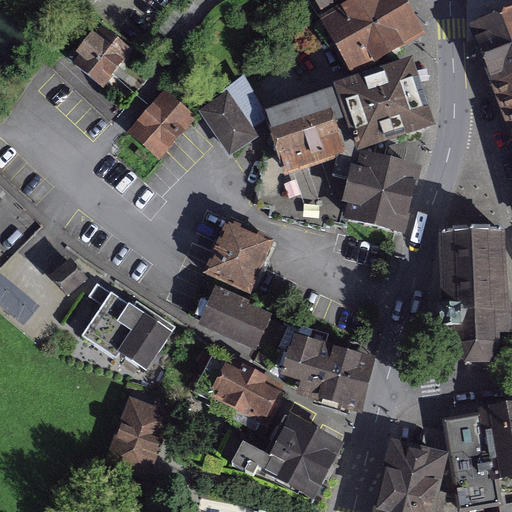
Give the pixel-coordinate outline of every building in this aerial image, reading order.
[(405,0),(351,0),(325,16),(355,67),(422,29),(405,0)] [(71,50),(111,80),(143,36),(103,7),(71,50)] [(511,13),(476,26),(496,79),(511,73),(511,13)] [(270,119),(288,171),(386,138),(430,123),(409,62),(267,110),(270,119)] [(511,73),(496,79),(511,128),(511,73)] [(165,94),(132,131),(157,153),(190,116),(165,94)] [(203,110),(230,149),(254,132),(227,94),(203,110)] [(327,221),(348,226),(350,218),(364,156),(380,159),(386,138),(288,171),(270,119),(256,203),(273,207),(270,216),(324,229),(327,221)] [(364,156),(350,218),(401,230),(416,168),(380,159),(364,156)] [(0,267),(46,217),(0,174),(0,267)] [(268,240),(228,223),(208,270),(248,286),(268,240)] [(501,225),(442,228),(445,304),(435,305),(436,327),(446,326),(447,339),(456,339),(469,359),(489,358),(498,337),(511,336),(511,308),(511,302),(504,303),(501,225)] [(217,289),(203,322),(257,344),(269,315),(243,304),(245,300),(217,289)] [(170,330),(113,293),(84,336),(114,356),(119,349),(146,367),(170,330)] [(299,391),(320,398),(335,350),(291,336),(281,367),(304,374),(299,391)] [(320,398),(346,406),(361,358),(335,350),(320,398)] [(216,361),(201,390),(260,421),(275,392),(216,361)] [(132,394),(110,460),(147,473),(170,406),(132,394)] [(511,404),(484,408),(485,414),(497,491),(511,488),(511,404)] [(497,491),(485,414),(448,420),(462,508),(499,502),(497,491)] [(242,446),(233,465),(254,475),(257,469),(312,495),(337,443),(287,420),(268,458),(242,446)] [(427,511),(441,455),(397,444),(381,511),(427,511)]
